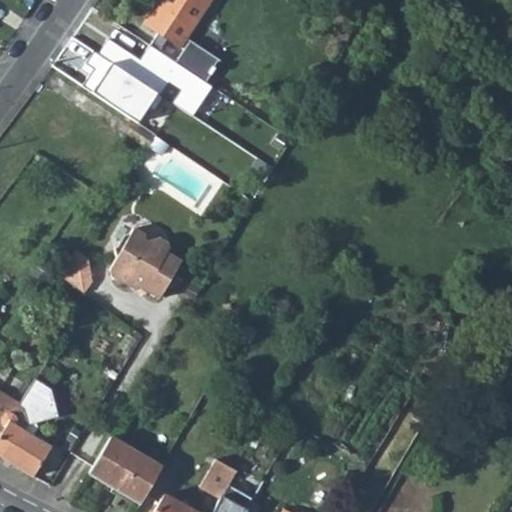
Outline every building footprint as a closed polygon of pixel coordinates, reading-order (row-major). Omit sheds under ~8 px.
[(208,0),(157,0),(143,22),(182,47),(174,58),(202,77),(216,56),(185,34),(208,0)] [(88,42),(66,76),(90,92),(113,59),(88,42)] [(141,234),(130,228),(121,244),(112,246),(113,257),(107,267),(111,276),(132,289),(142,288),(158,297),(179,262),(165,253),(167,249),(166,241),(157,236),(145,241),(141,234)] [(86,260),(73,251),(56,275),(82,293),(90,280),(86,260)] [(54,384),(36,374),(19,405),(15,411),(14,411),(11,411),(9,411),(7,411),(6,413),(5,414),(4,415),(4,417),(4,419),(4,420),(5,421),(6,423),(7,424),(0,435),(0,452),(32,475),(36,477),(55,447),(28,430),(33,422),(32,418),(60,412),(54,384)] [(15,411),(19,405),(17,404),(19,400),(1,388),(0,389),(0,435),(7,424),(6,423),(5,421),(4,420),(4,419),(4,417),(4,415),(5,414),(6,413),(7,411),(9,411),(11,411),(14,411),(15,411)] [(141,501),(161,466),(110,435),(87,474),(110,487),(112,485),(141,501)] [(214,458),(198,487),(218,498),(220,495),(226,484),(234,469),(214,458)] [(220,495),(247,510),(248,507),(253,499),(226,484),(220,495)] [(199,511),(163,492),(151,511),(199,511)] [(210,511),(252,511),(253,510),(248,507),(247,510),(220,495),(218,498),(210,511)]
